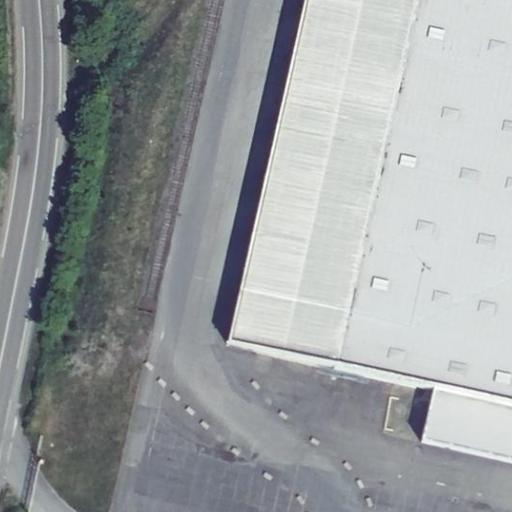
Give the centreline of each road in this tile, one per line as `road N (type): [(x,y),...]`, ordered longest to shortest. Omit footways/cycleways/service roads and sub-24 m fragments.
road 1 (unknown): [(159,365),(253,425),(511,496)]
road 2 (unknown): [(159,365),(243,0)]
road 3 (secondary): [(43,0),(49,117),(0,352)]
road 4 (unknown): [(137,511),(136,458),(159,365)]
